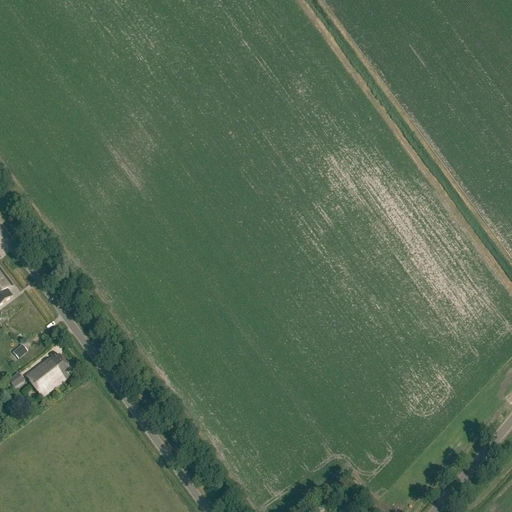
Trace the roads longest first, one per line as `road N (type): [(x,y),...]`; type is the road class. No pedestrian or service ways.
road 1 (unclassified): [(208,511),(0,227)]
road 2 (tertiary): [(433,511),(511,418)]
